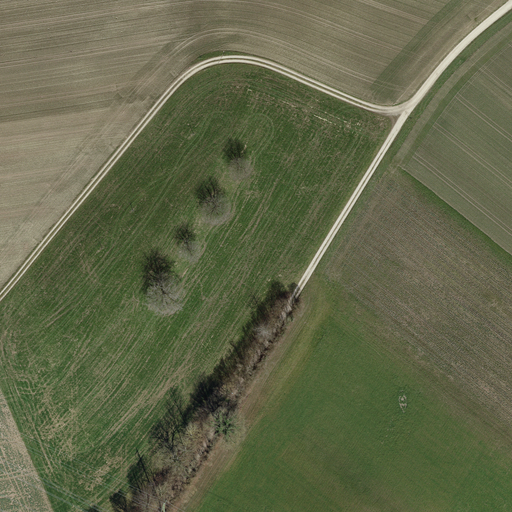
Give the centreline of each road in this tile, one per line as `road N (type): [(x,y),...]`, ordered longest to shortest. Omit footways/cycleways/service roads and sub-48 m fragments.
road 1 (track): [(510,0),(406,109),(285,314),(153,511)]
road 2 (track): [(406,109),(379,111),(269,65),(206,65),(177,85),(0,297)]
